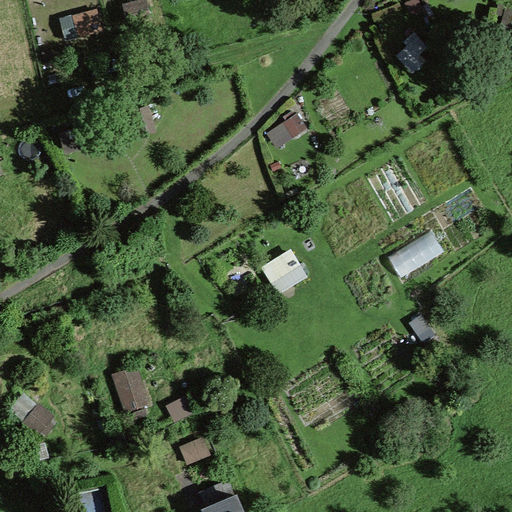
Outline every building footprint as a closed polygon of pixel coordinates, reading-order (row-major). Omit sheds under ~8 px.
[(133,21),(149,17),(144,0),(142,0),(131,3),(129,3),(133,21)] [(399,51),(395,55),(412,73),(423,63),(416,56),(427,46),(416,35),(399,51)] [(153,129),(147,107),(134,110),(141,132),(143,132),(153,129)] [(296,113),(287,119),(297,132),(298,131),(305,126),(296,113)] [(89,145),(100,141),(94,122),(80,126),(86,146),(89,145)] [(299,265),(273,281),(278,290),(288,283),(305,274),(299,265)] [(122,393),(127,407),(146,401),(141,387),(127,391),(122,393)] [(30,416),(26,421),(37,431),(40,428),(45,432),(53,422),(48,418),(50,415),(39,406),(30,416)] [(242,511),(235,494),(227,498),(224,492),(218,494),(221,500),(206,506),(208,511),(242,511)]
